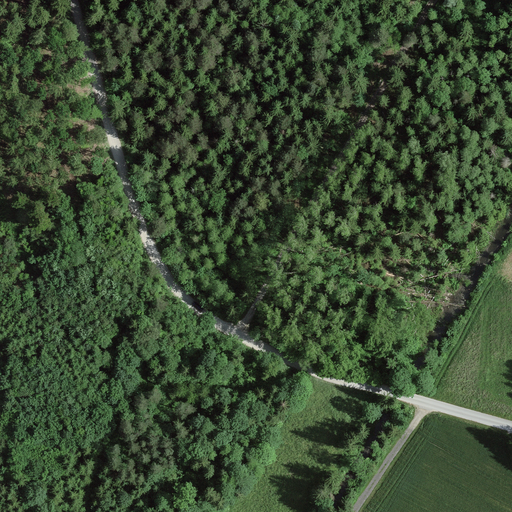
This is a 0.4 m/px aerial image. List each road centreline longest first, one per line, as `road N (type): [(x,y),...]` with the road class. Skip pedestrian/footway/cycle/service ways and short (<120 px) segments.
road 1 (track): [(317,364),(194,302),(159,259),(131,198),(70,0)]
road 2 (track): [(433,0),(237,330)]
road 3 (unclassified): [(317,364),(425,402),(511,419)]
road 4 (track): [(425,402),(355,511)]
